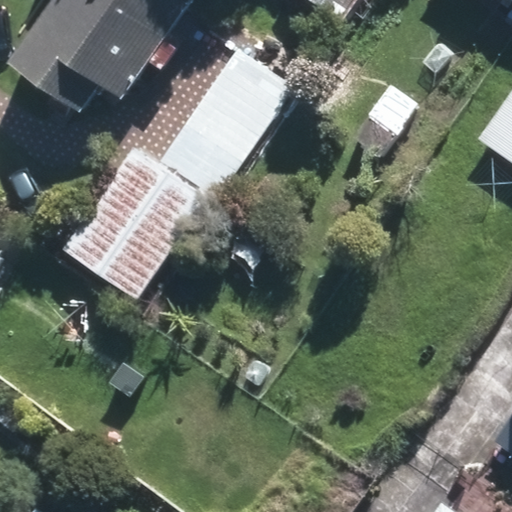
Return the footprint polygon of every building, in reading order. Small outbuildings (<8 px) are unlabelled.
[(133,88),(194,0),(55,0),(18,52),(92,104),(113,74),(133,88)] [(235,0),(260,17),(160,161),(134,143),(63,246),(138,297),(206,198),(214,204),(320,50),(281,23),(297,0),(235,0)] [(330,0),(350,14),(360,0),(330,0)] [(511,92),(485,133),(511,151),(511,92)] [(511,411),(500,430),(511,438),(511,411)] [(486,511),(453,488),(434,511),(486,511)] [(74,511),(45,495),(35,511),(74,511)]
